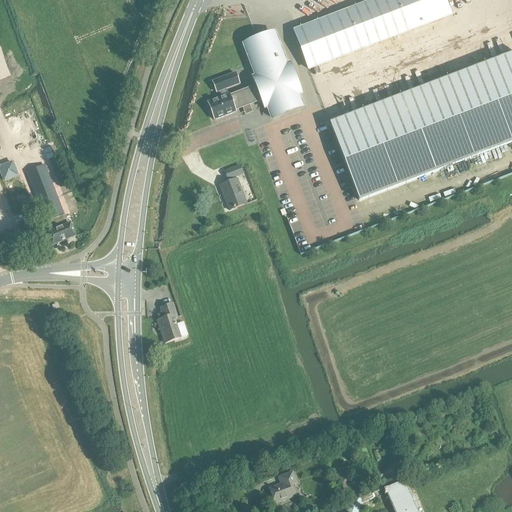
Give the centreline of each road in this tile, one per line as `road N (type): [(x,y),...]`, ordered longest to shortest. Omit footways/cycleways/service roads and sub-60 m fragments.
road 1 (primary): [(153,481),(137,275)]
road 2 (primary): [(118,280),(123,387),(153,481)]
road 3 (primary): [(148,149),(197,0)]
road 4 (primary): [(137,275),(148,149)]
road 5 (primary): [(148,149),(132,172),(119,266)]
